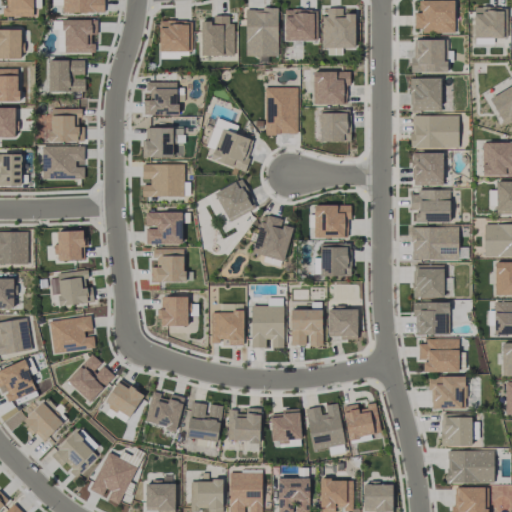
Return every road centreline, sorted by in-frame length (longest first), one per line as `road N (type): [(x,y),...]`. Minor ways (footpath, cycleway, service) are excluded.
road 1 (residential): [(416,511),(380,298),(381,0)]
road 2 (residential): [(134,0),(112,120),(113,202),(131,338)]
road 3 (residential): [(131,338),(160,359),(240,375),(295,379),(385,360)]
